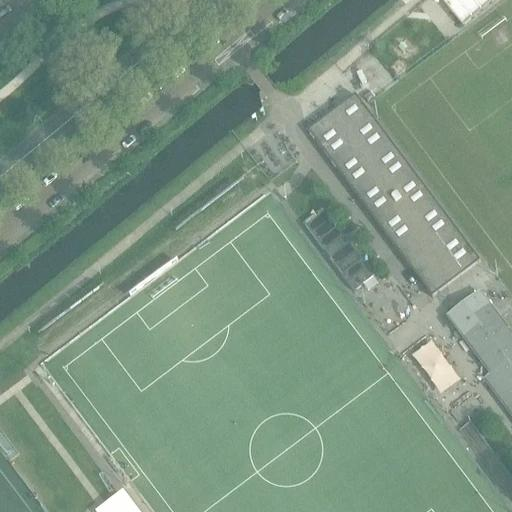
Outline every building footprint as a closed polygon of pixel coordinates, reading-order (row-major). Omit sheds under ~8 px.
[(438,0),(463,29),(497,0),(438,0)] [(434,297),(480,262),(354,95),(307,130),(380,226),(434,297)] [(325,213),(305,228),(354,293),(374,278),(325,213)] [(376,285),(383,295),(394,287),(386,277),(376,285)] [(511,336),(485,301),(480,294),(447,318),(454,327),(449,330),(454,337),(458,334),(490,376),(484,381),(511,418),(511,336)] [(139,511),(124,491),(118,495),(105,505),(95,511),(139,511)]
